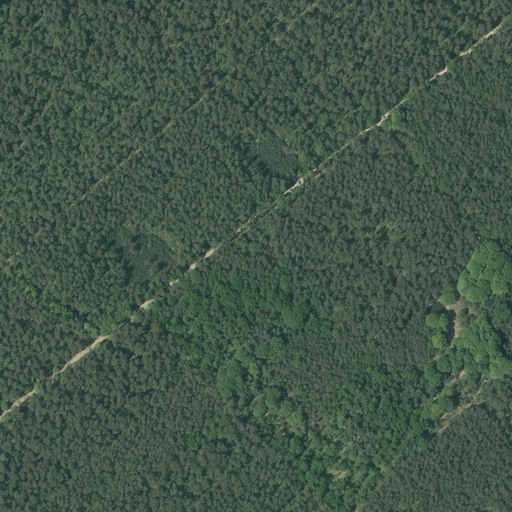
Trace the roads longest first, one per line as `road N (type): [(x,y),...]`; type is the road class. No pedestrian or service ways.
road 1 (track): [(0,166),(41,112),(99,73),(183,42),(258,0),(511,276)]
road 2 (track): [(318,511),(140,306)]
road 3 (track): [(108,339),(1,268)]
